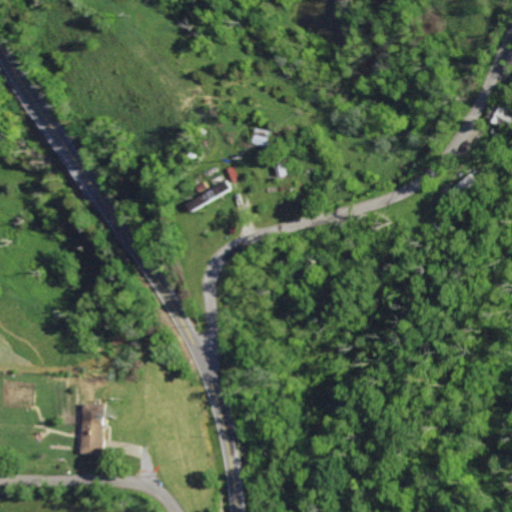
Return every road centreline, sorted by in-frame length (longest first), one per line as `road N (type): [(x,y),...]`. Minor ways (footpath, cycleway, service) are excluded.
road 1 (primary): [(241,511),(221,405),(191,337),(0,39)]
road 2 (residential): [(215,389),(213,301),(224,263),(254,240),(388,202),(432,175),(465,131),(511,36)]
road 3 (residential): [(179,511),(144,485),(0,479)]
